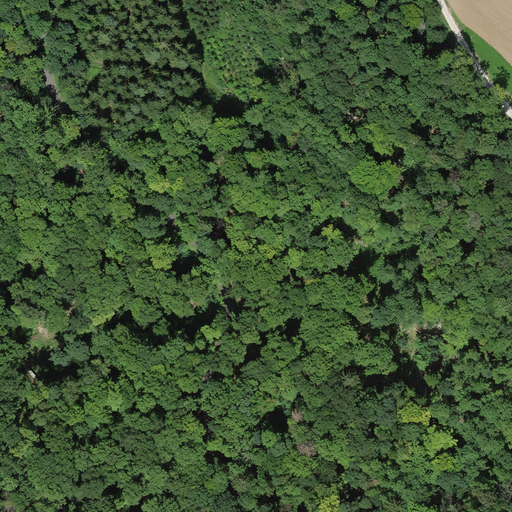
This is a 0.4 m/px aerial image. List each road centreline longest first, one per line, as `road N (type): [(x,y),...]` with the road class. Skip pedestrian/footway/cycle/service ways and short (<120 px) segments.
road 1 (track): [(45,0),(56,100),(196,240),(224,287),(229,326),(209,389),(208,441),(243,511)]
road 2 (track): [(439,0),(495,100),(511,115)]
